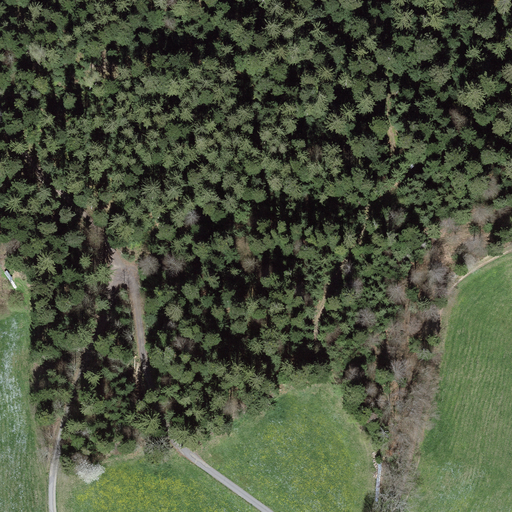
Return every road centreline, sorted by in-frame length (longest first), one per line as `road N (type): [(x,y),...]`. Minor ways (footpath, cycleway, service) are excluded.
road 1 (track): [(390,511),(408,463),(439,309),(453,285),(511,248)]
road 2 (track): [(0,118),(9,138),(93,221),(125,278)]
